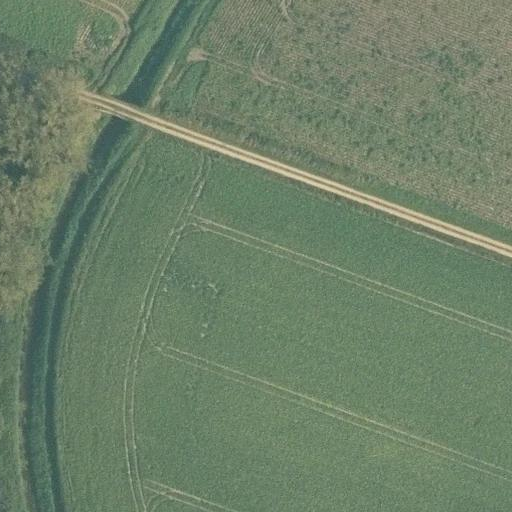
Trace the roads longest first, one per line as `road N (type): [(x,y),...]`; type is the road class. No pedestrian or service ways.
road 1 (track): [(511,258),(152,126)]
road 2 (track): [(152,126),(0,70)]
